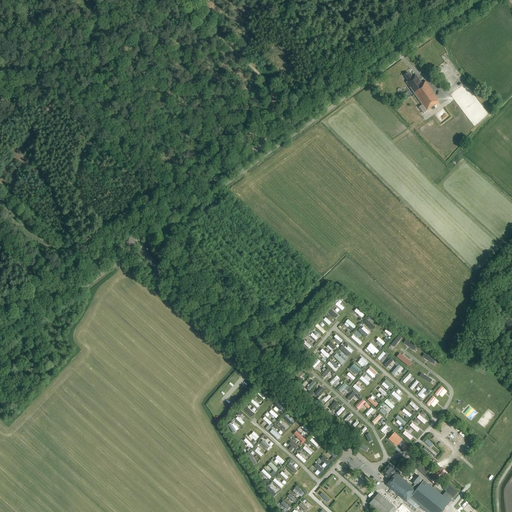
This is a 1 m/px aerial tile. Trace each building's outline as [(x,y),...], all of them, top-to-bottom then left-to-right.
[(408,74),(407,73),(403,76),(407,81),(406,82),(422,105),(418,108),(422,114),(438,102),(435,98),(437,97),(425,81),(422,83),(416,75),(412,77),(409,73),(408,74)] [(363,318),(365,315),(358,308),(355,311),(363,318)] [(374,330),(377,327),(369,320),(373,316),(371,314),(364,321),(374,330)] [(330,325),(333,322),(326,317),(324,320),(330,325)] [(353,331),(357,325),(349,319),(345,324),(353,331)] [(367,331),(369,329),(364,325),(359,330),(366,336),(369,333),(367,331)] [(317,332),(315,334),(313,332),(311,335),(316,340),(321,335),(317,332)] [(337,334),(334,339),(340,343),(344,339),(337,334)] [(352,337),(361,345),(363,343),(354,334),(352,337)] [(399,334),(392,344),(395,347),(403,337),(399,334)] [(308,339),(304,342),(311,349),(314,345),(308,339)] [(404,342),(415,351),(418,347),(407,339),(404,342)] [(375,355),(379,351),(373,344),(370,347),(372,348),(370,350),(375,355)] [(328,358),(331,356),(324,348),(321,351),(328,358)] [(381,360),(387,353),(384,351),(378,358),(381,360)] [(426,353),(423,357),(435,364),(437,360),(426,353)] [(408,365),(411,362),(402,354),(399,357),(408,365)] [(363,357),(360,360),(366,366),(369,363),(363,357)] [(313,365),(318,369),(322,365),(320,363),(322,361),(319,358),(313,365)] [(332,359),(328,364),(336,371),(340,366),(332,359)] [(398,364),(393,372),(396,374),(401,366),(398,364)] [(326,377),(332,370),(328,367),(322,374),(326,377)] [(354,380),(357,378),(351,371),(348,374),(354,380)] [(422,373),(420,377),(432,382),(434,378),(422,373)] [(409,375),(403,381),(406,383),(412,377),(409,375)] [(366,385),(369,382),(363,376),(360,379),(366,385)] [(336,377),(330,383),(333,386),(339,379),(336,377)] [(414,390),(420,381),(417,379),(411,388),(414,390)] [(311,391),(318,383),(315,380),(307,388),(311,391)] [(341,392),(348,385),(345,382),(343,384),(341,382),(339,384),(342,386),(339,389),(341,392)] [(360,392),(362,389),(356,384),(353,387),(360,392)] [(318,396),(325,390),(323,386),(315,393),(318,396)] [(437,397),(444,389),(441,386),(434,394),(437,397)] [(418,394),(421,397),(427,389),(425,387),(418,394)] [(264,400),(267,397),(261,391),(258,393),(264,400)] [(351,401),(357,393),(355,391),(348,398),(351,401)] [(392,394),(400,401),(403,398),(395,391),(392,394)] [(435,399),(432,396),(426,404),(429,406),(435,399)] [(253,399),(251,401),(258,408),(260,405),(253,399)] [(360,409),(367,402),(363,399),(356,406),(360,409)] [(388,399),(385,401),(392,407),(394,404),(388,399)] [(333,410),(340,403),(337,400),(330,407),(333,410)] [(276,404),(285,412),(288,408),(278,401),(276,404)] [(253,417),(256,414),(247,406),(244,409),(253,417)] [(386,414),(388,411),(381,406),(378,409),(386,414)] [(343,407),(337,413),(340,416),(346,409),(343,407)] [(369,416),(371,413),(374,415),(377,411),(372,407),(366,414),(369,416)] [(411,417),(413,414),(405,408),(403,411),(411,417)] [(277,418),(279,416),(272,409),(270,412),(277,418)] [(345,419),(347,422),(354,415),(352,413),(345,419)] [(287,414),(284,417),(293,425),(295,422),(287,414)] [(379,414),(373,422),(376,424),(381,416),(379,414)] [(401,422),(400,423),(403,427),(407,422),(399,415),(397,418),(401,422)] [(427,422),(419,415),(416,418),(424,425),(427,422)] [(243,425),(246,422),(239,416),(236,419),(243,425)] [(280,422),(277,424),(284,430),(287,428),(280,422)] [(420,430),(412,423),(409,426),(417,433),(420,430)] [(302,427),(310,433),(312,431),(304,424),(302,427)] [(363,434),(369,429),(366,426),(360,431),(363,434)] [(273,429),(271,432),(279,439),(282,436),(273,429)] [(256,441),(260,437),(255,431),(250,435),(256,441)] [(303,441),(306,438),(297,431),(294,434),(303,441)] [(413,438),(405,431),(402,434),(410,441),(413,438)] [(394,433),(389,439),(396,446),(401,440),(394,433)] [(244,440),(251,447),(253,444),(247,438),(244,440)] [(433,444),(427,439),(424,442),(430,447),(433,444)] [(269,449),(271,447),(263,440),(261,442),(269,449)] [(368,451),(370,447),(362,443),(360,447),(368,451)] [(312,455),(314,452),(305,445),(303,448),(312,455)] [(425,447),(422,450),(433,460),(436,457),(425,447)] [(305,463),(307,460),(299,453),(296,455),(305,463)] [(249,456),(254,465),(258,463),(253,454),(249,456)] [(277,459),(275,461),(277,464),(280,462),(282,465),(286,461),(279,455),(276,458),(277,459)] [(432,469),(423,462),(425,460),(418,455),(414,459),(419,467),(417,469),(435,485),(441,479),(442,478),(436,473),(438,471),(438,470),(434,466),(432,469)] [(381,473),(384,475),(389,480),(386,484),(407,502),(409,498),(426,511),(440,511),(449,502),(416,475),(411,482),(414,485),(413,487),(398,475),(395,473),(395,474),(393,472),(395,470),(396,469),(389,464),(381,473)] [(438,471),(436,473),(442,478),(441,479),(443,480),(448,474),(440,467),(438,470),(438,471)] [(265,468),(262,471),(270,479),(273,477),(265,468)] [(276,478),(273,481),(282,488),(285,485),(276,478)] [(443,488),(453,497),(458,492),(447,483),(443,488)] [(266,487),(275,496),(278,493),(269,484),(266,487)] [(329,502),(332,499),(324,492),(321,494),(329,502)] [(378,511),(388,511),(393,506),(378,493),(369,504),(378,511)]
